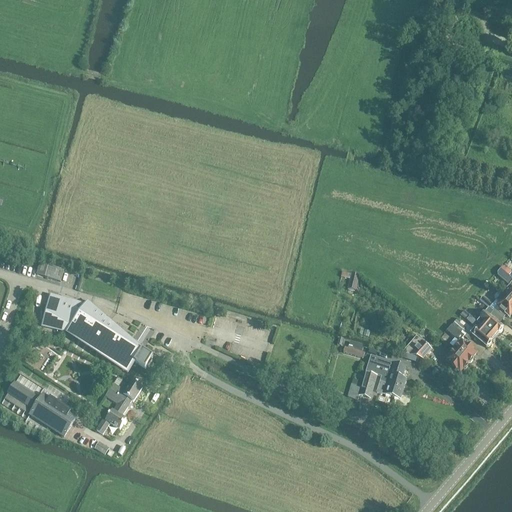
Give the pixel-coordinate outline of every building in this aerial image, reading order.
[(37,278),(63,282),(65,268),(39,264),(37,278)] [(498,273),(492,280),(501,288),(506,283),(509,286),(501,295),(511,304),(511,279),(501,270),(498,273)] [(352,275),(351,276),(348,290),(355,292),(359,277),(352,275)] [(481,300),(480,301),(488,309),(502,321),(506,316),(508,318),(510,314),(511,316),(511,315),(511,304),(501,295),(501,296),(500,295),(498,295),(497,295),(495,296),(495,298),(494,299),(495,301),(496,302),(492,307),(484,300),(484,301),(482,300),(481,300)] [(153,358),(142,351),(142,352),(138,349),(140,345),(136,343),(133,347),(128,343),(129,341),(89,304),(88,306),(52,296),(49,303),(43,327),(68,334),(69,333),(76,338),(75,340),(129,374),(135,364),(145,370),(147,367),(148,368),(152,362),(151,361),(153,358)] [(488,309),(477,323),(495,339),(498,335),(497,335),(498,334),(500,334),(502,332),(502,330),(503,328),(499,325),(502,321),(488,309)] [(464,312),(460,316),(466,321),(475,329),(470,335),(486,348),(487,347),(489,347),(491,345),(491,343),(492,342),(495,339),(477,323),(464,312)] [(465,329),(456,321),(452,326),(461,334),(465,329)] [(459,342),(452,351),(468,364),(469,364),(471,363),(473,361),(472,359),(473,358),(476,355),(473,352),(467,347),(460,341),(464,337),(461,334),(452,326),(447,332),(459,342)] [(416,338),(403,354),(423,360),(431,351),(416,338)] [(344,348),(343,353),(363,359),(365,354),(360,353),(362,347),(351,344),(349,349),(345,348),(344,348)] [(467,365),(468,364),(452,351),(444,360),(446,362),(451,366),(457,372),(457,371),(460,374),(463,371),(464,370),(466,369),(468,367),(467,365)] [(402,379),(405,368),(371,357),(366,373),(377,376),(382,378),(380,383),(404,390),(407,380),(402,379)] [(370,399),(377,376),(366,373),(362,388),(359,396),(370,399)] [(120,431),(126,421),(121,418),(128,408),(127,407),(129,404),(130,404),(132,402),(133,403),(142,389),(133,382),(126,393),(113,385),(105,397),(118,405),(113,413),(112,412),(107,419),(105,417),(96,432),(103,436),(110,424),(120,431)] [(404,390),(380,383),(377,394),(382,395),(400,401),(404,390)] [(30,416),(52,430),(64,438),(77,417),(43,395),(40,400),(14,384),(8,394),(33,411),(30,416)] [(359,396),(362,388),(352,385),(348,398),(357,402),(359,396)] [(109,449),(99,442),(94,449),(105,456),(109,449)]
